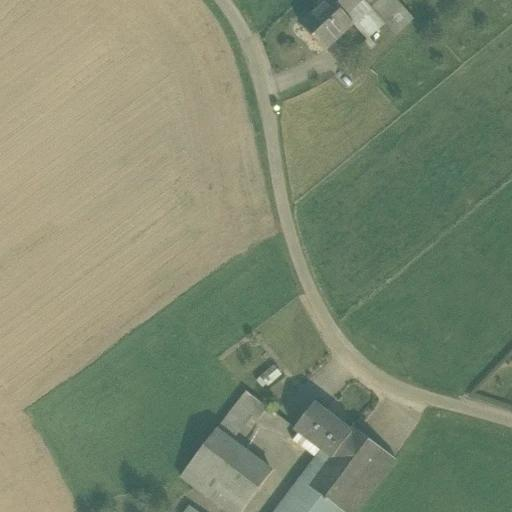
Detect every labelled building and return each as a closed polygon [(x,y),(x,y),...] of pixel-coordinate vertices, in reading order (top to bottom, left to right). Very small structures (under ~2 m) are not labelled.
[(326,0),(327,1),(344,19),(345,17),(362,1),(363,0),(326,0)] [(375,14),(390,0),(363,0),(362,1),(375,14)] [(402,8),(395,0),(390,0),(375,14),(385,25),(402,8)] [(344,19),(327,1),(320,8),(317,4),(311,9),(315,13),(300,27),(324,52),(352,25),(345,17),(344,19)] [(375,14),(362,1),(345,17),(352,25),(368,41),(385,25),(375,14)] [(267,408),(246,392),(236,405),(252,417),(257,421),(267,408)] [(236,405),(180,478),(212,501),(219,507),(229,494),(244,474),(255,460),(232,443),(252,417),(236,405)] [(351,433),(314,405),(294,430),(321,451),(331,459),(332,460),(352,434),(351,433)] [(352,434),(332,460),(331,459),(310,488),(341,511),(356,511),(396,460),(354,429),(351,433),(352,434)] [(321,451),(274,511),(341,511),(310,488),(331,459),(321,451)] [(272,473),(255,460),(244,474),(261,487),(272,473)] [(261,487),(244,474),(229,494),(246,507),(261,487)] [(242,511),(246,507),(229,494),(219,507),(226,511),(242,511)]
